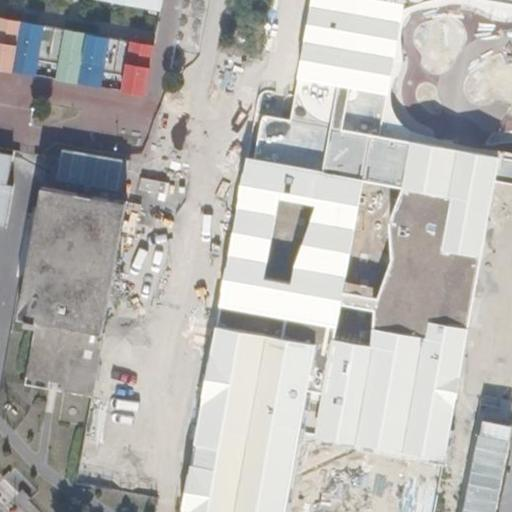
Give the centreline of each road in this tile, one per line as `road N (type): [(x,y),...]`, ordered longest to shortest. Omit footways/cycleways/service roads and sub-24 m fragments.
road 1 (residential): [(182,161),(122,511)]
road 2 (residential): [(182,161),(210,0)]
